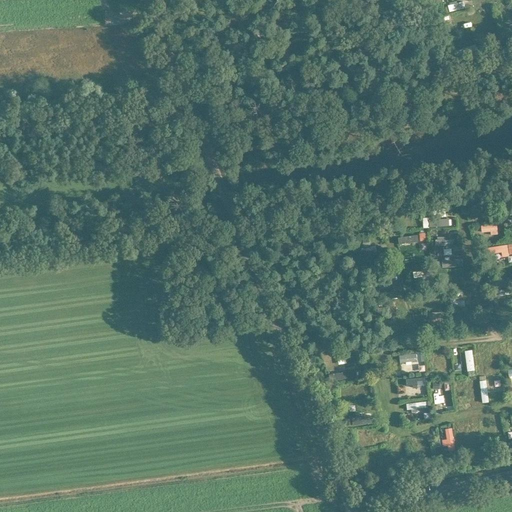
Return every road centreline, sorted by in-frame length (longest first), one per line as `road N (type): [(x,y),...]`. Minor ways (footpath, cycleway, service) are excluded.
road 1 (unclassified): [(349,511),(145,0)]
road 2 (unclassified): [(391,511),(412,500),(511,479)]
